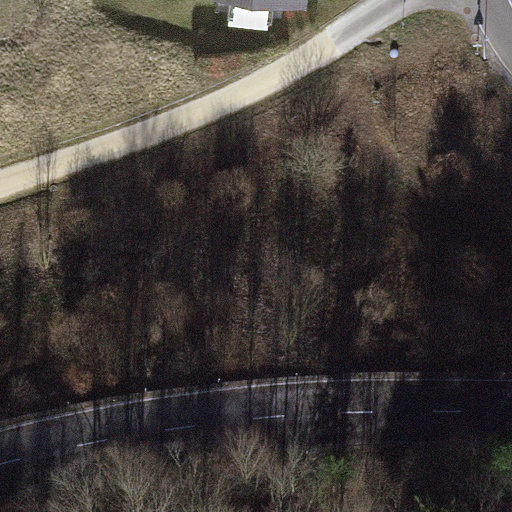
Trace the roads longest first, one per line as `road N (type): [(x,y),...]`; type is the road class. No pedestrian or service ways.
road 1 (tertiary): [(511,411),(259,417),(0,462)]
road 2 (track): [(400,0),(212,108),(0,185)]
